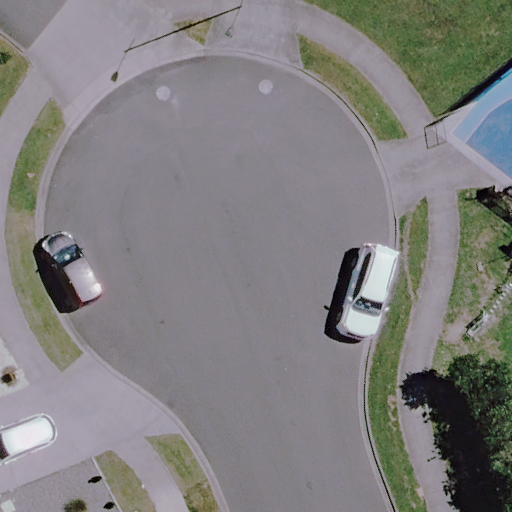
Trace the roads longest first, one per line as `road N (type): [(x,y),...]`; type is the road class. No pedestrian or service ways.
road 1 (residential): [(330,511),(240,218)]
road 2 (residential): [(240,218),(31,0)]
